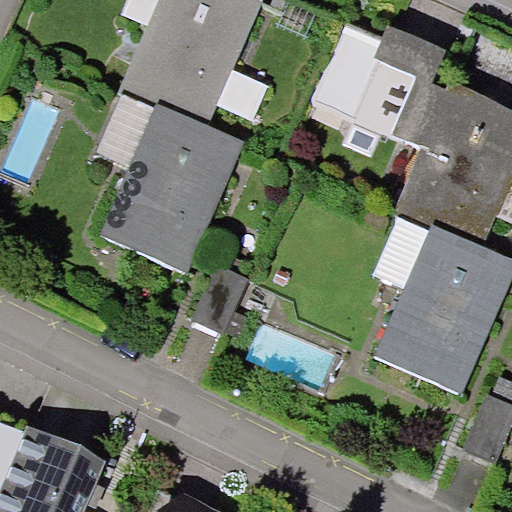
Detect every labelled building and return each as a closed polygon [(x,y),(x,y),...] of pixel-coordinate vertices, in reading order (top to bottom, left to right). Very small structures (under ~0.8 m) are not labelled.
[(212,126),(264,6),(251,0),(169,0),(158,26),(150,23),(122,87),(167,107),(212,126)] [(489,243),(511,190),(511,110),(497,104),(501,95),(456,75),(451,86),(428,77),(405,131),(427,140),(400,204),(446,224),(489,243)] [(104,236),(188,272),(230,174),(221,170),(236,136),(212,126),(167,107),(136,179),(129,176),(104,236)] [(380,356),(464,392),(507,294),(498,290),(511,257),(511,252),(489,243),(446,224),(413,300),(406,296),(380,356)] [(217,264),(190,320),(226,337),(252,281),(217,264)] [(511,401),(490,392),(464,452),(497,467),(511,431),(511,401)] [(96,511),(117,465),(42,432),(6,511),(96,511)] [(232,511),(197,494),(187,511),(232,511)]
